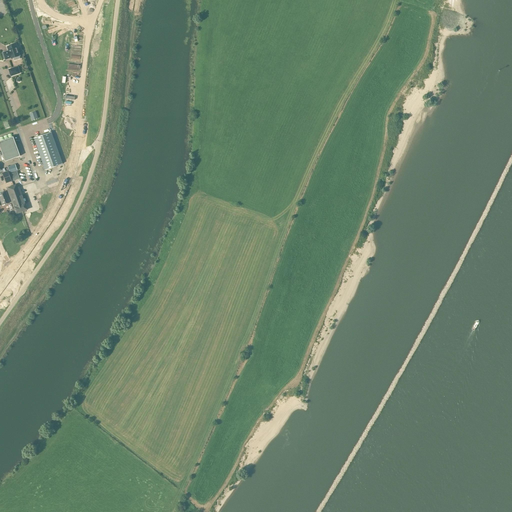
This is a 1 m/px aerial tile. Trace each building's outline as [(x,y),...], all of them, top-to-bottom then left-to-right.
[(11,59),(15,57),(15,56),(19,54),(15,44),(7,47),(9,52),(8,52),(7,51),(3,53),(5,60),(11,58),(11,59)] [(11,76),(18,74),(16,68),(9,70),(11,76)] [(45,170),(63,164),(51,132),(34,138),(45,170)] [(0,141),(0,146),(5,161),(20,156),(13,137),(0,141)] [(15,164),(8,167),(10,173),(18,170),(15,164)] [(2,173),(6,184),(12,181),(10,176),(8,170),(2,173)] [(17,172),(11,174),(13,181),(20,179),(17,172)] [(16,184),(13,186),(23,211),(27,210),(19,187),(17,187),(16,184)] [(7,188),(8,191),(14,207),(17,214),(23,211),(13,186),(7,188)] [(10,202),(6,191),(0,193),(0,199),(2,205),(10,202)]
